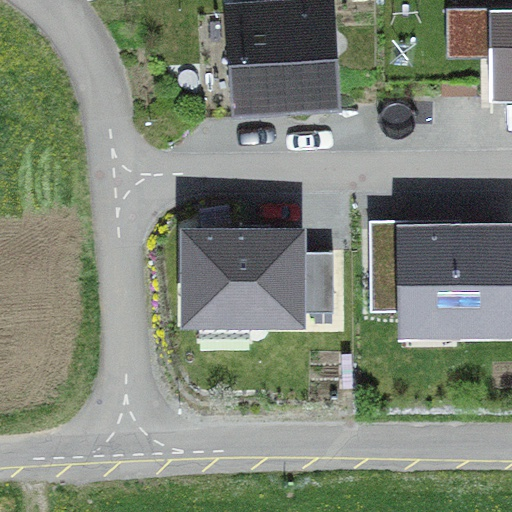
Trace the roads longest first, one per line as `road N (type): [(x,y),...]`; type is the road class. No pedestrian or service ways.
road 1 (residential): [(120,171),(511,168)]
road 2 (unclassified): [(128,445),(511,445)]
road 3 (residential): [(128,445),(120,171)]
road 4 (residential): [(120,171),(87,47),(45,0)]
road 5 (unclassified): [(0,458),(128,445)]
